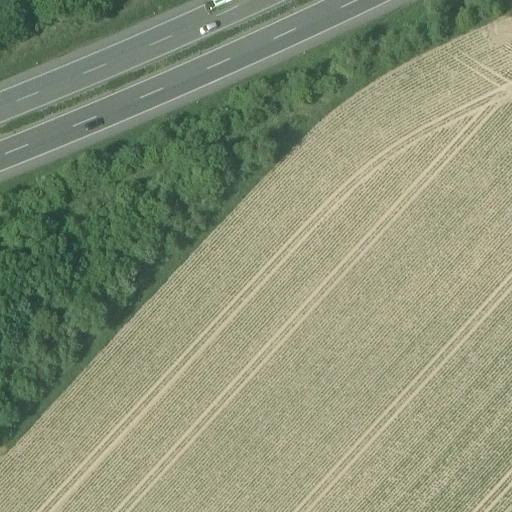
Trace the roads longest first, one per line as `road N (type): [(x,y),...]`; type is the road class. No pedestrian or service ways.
road 1 (motorway): [(0,150),(344,0)]
road 2 (motorway): [(240,0),(0,104)]
